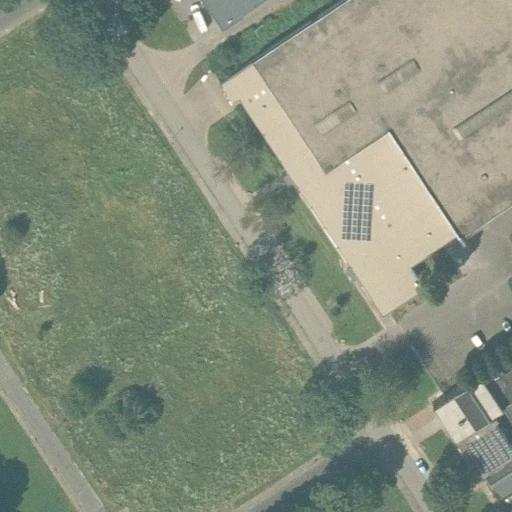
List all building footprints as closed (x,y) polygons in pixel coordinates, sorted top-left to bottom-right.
[(203,0),(222,27),(243,12),(242,10),(256,0),(203,0)] [(410,263),(477,219),(511,195),(511,0),(339,0),(219,80),(219,82),(234,72),(246,90),(238,96),(287,171),(281,175),(287,184),(294,180),(382,313),(424,285),(410,263)] [(454,437),(494,410),(511,398),(511,364),(501,372),(495,362),(432,404),(454,437)] [(482,471),(490,483),(491,482),(511,467),(511,420),(503,407),(495,412),(494,410),(454,437),(479,474),(482,471)] [(511,467),(491,482),(501,497),(511,489),(511,467)]
